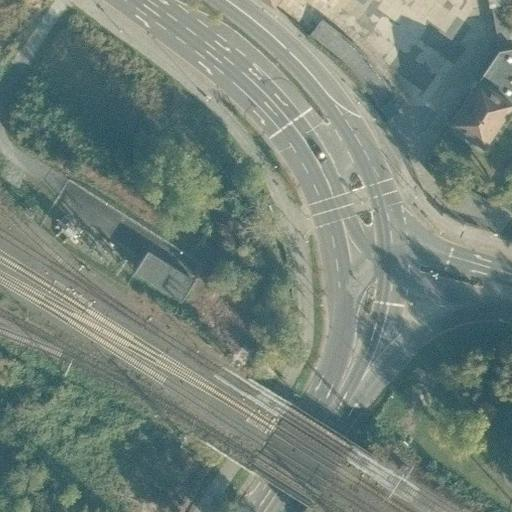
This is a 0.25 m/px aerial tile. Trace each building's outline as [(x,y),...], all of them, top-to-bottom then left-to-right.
[(454,0),(457,38),(486,36),(483,0),(454,0)] [(507,5),(506,0),(488,0),(490,8),(492,8),(507,5)] [(511,37),(511,28),(507,5),(492,8),(498,40),(511,37)] [(342,34),(321,19),(310,35),(336,55),(346,63),(353,71),(362,83),(387,118),(402,107),(385,81),(368,57),(359,47),(352,42),(342,34)] [(511,45),(499,48),(448,121),(482,143),(511,99),(511,45)] [(152,253),(139,270),(182,301),(194,283),(152,253)] [(487,422),(498,409),(484,397),(473,410),(487,422)]
